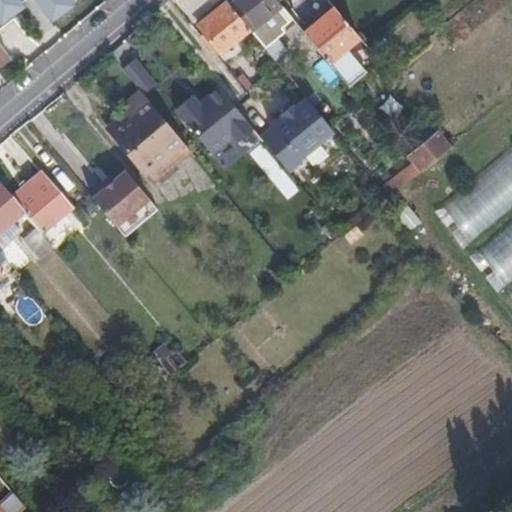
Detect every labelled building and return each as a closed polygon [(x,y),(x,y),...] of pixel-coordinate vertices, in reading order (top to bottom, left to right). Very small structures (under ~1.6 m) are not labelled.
[(70,0),(0,0),(0,21),(23,4),(20,0),(38,0),(53,19),(72,2),(70,0)] [(277,0),(226,0),(227,1),(250,29),(275,60),(288,50),(273,32),(292,17),(277,0)] [(307,27),(303,30),(348,84),(366,70),(347,47),(360,37),(329,0),(303,0),(293,9),(307,27)] [(205,34),(202,37),(216,55),(250,29),(227,1),(197,24),(205,34)] [(0,43),(0,64),(10,57),(0,43)] [(157,83),(137,58),(124,69),(141,90),(144,94),(157,83)] [(201,105),(192,95),(173,111),(223,172),(260,142),(251,132),(255,129),(222,88),(201,105)] [(144,94),(141,90),(121,106),(125,111),(128,114),(109,130),(153,183),(192,152),(185,143),(144,94)] [(334,132),(305,96),(270,125),(272,127),(260,136),(290,172),(301,163),(299,160),(334,132)] [(128,114),(125,111),(106,126),(109,130),(128,114)] [(511,122),(433,185),(462,222),(511,182),(511,122)] [(452,145),(438,129),(407,156),(412,162),(421,172),(452,145)] [(260,144),(248,154),(288,199),(300,189),(260,144)] [(380,188),(389,198),(421,172),(412,162),(380,188)] [(126,169),(93,196),(116,224),(149,197),(126,169)] [(74,209),(42,171),(11,198),(15,202),(25,214),(26,215),(37,229),(43,236),(74,209)] [(11,198),(0,184),(0,241),(5,247),(23,232),(15,222),(25,214),(15,202),(11,198)] [(511,196),(469,231),(498,268),(511,256),(511,196)] [(149,197),(116,224),(125,236),(158,208),(149,197)] [(409,229),(420,220),(406,203),(395,212),(409,229)] [(43,236),(37,229),(23,240),(40,259),(53,248),(43,236)] [(167,341),(152,351),(169,375),(184,364),(167,341)] [(0,498),(0,511),(20,511),(25,508),(10,490),(0,498)]
